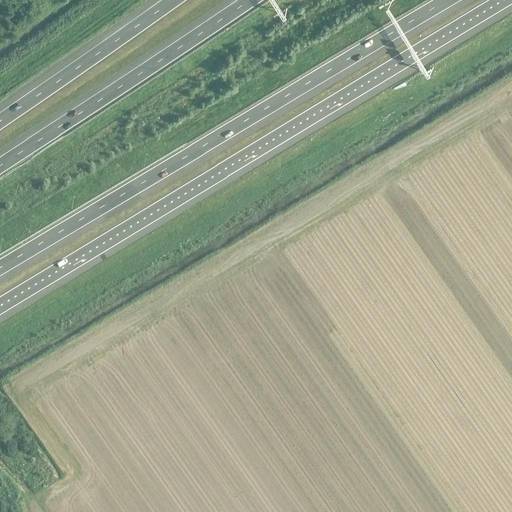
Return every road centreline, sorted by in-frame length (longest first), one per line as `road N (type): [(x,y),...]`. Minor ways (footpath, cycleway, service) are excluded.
road 1 (motorway): [(0,305),(505,0)]
road 2 (motorway): [(0,268),(448,0)]
road 3 (motorway): [(250,0),(0,165)]
road 4 (motorway): [(174,0),(0,122)]
